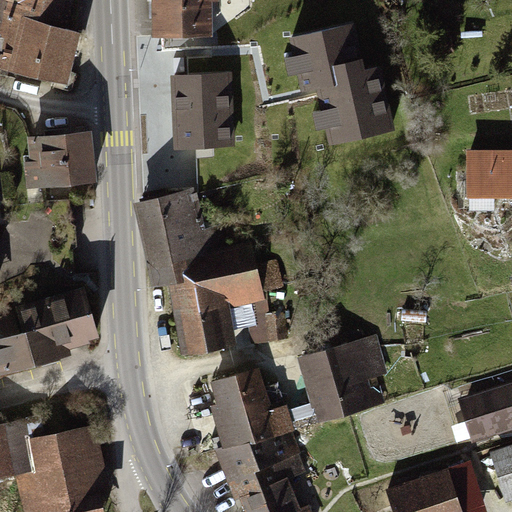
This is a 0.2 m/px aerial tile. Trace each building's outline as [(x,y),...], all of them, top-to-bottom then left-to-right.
[(58,29),(67,0),(0,0),(0,39),(2,40),(0,48),(0,68),(66,84),(76,34),(58,29)] [(146,0),(147,36),(213,38),(212,0),(146,0)] [(358,18),(291,31),(304,94),(324,89),(334,139),(397,127),(384,61),(367,64),(358,18)] [(233,70),(172,72),(175,145),(236,144),(233,70)] [(83,130),(17,137),(23,192),(89,184),(83,130)] [(511,144),(469,145),(469,191),(511,190),(511,144)] [(198,187),(131,202),(147,282),(162,278),(175,354),(229,345),(225,308),(263,302),(262,292),(283,288),(276,258),(252,263),(248,240),(228,243),(223,224),(207,226),(198,187)] [(0,367),(90,341),(74,286),(8,306),(11,311),(0,314),(0,367)] [(377,331),(293,353),(310,420),(383,401),(375,373),(387,370),(377,331)] [(255,367),(205,379),(211,401),(205,403),(219,442),(209,446),(227,495),(234,493),(240,511),(309,511),(306,503),(295,506),(284,476),(303,470),(282,404),(266,408),(255,367)] [(511,379),(458,396),(471,440),(511,427),(511,379)] [(19,419),(0,421),(0,475),(17,472),(23,511),(26,511),(35,511),(108,511),(94,425),(23,437),(19,419)] [(511,441),(492,448),(506,495),(511,493),(511,441)] [(467,511),(453,465),(389,484),(397,511),(467,511)]
